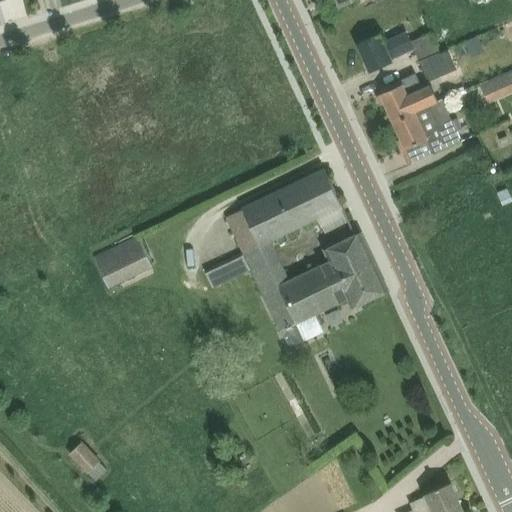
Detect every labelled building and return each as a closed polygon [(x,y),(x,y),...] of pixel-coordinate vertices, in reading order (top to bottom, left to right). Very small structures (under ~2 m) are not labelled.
[(433,32),(413,41),(408,32),(386,43),(381,33),(359,44),(371,71),(394,61),(392,58),(415,47),(421,62),(442,53),(433,32)] [(478,36),(467,41),(471,51),(483,46),(478,36)] [(447,68),(442,53),(421,62),(429,81),(449,73),(447,68)] [(381,94),(394,121),(444,100),(443,98),(439,100),(432,84),(423,88),(417,73),(402,80),(403,84),(381,94)] [(463,140),(444,100),(394,121),(406,148),(429,139),(435,152),(463,140)] [(510,140),(508,135),(500,139),(502,144),(510,140)] [(228,216),(244,251),(245,252),(246,254),(272,241),(319,219),(325,232),(332,228),(350,220),(326,168),(243,208),(243,209),(228,216)] [(291,279),(282,283),(263,291),(282,331),(282,330),(290,347),(324,331),(316,314),(349,298),(353,308),(389,290),(362,232),(324,249),(329,260),(291,279)] [(139,236),(97,256),(112,287),(153,267),(139,236)] [(326,327),(345,319),(340,306),(321,314),(326,327)] [(82,442),(71,453),(89,472),(101,461),(82,442)] [(426,494),(426,496),(411,503),(414,510),(408,511),(463,511),(465,511),(452,482),(426,494)]
